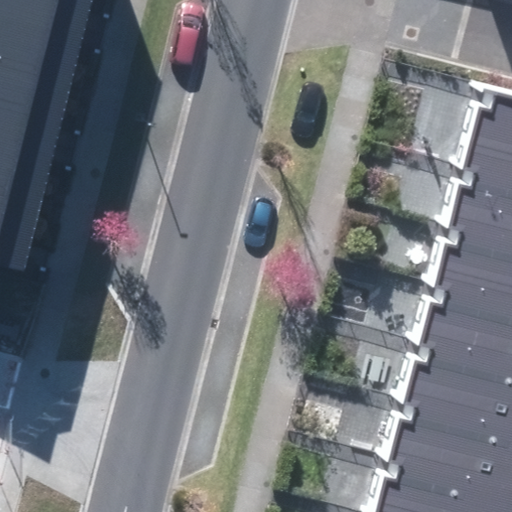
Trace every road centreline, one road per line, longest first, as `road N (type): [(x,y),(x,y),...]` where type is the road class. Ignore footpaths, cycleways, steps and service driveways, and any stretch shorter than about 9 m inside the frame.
road 1 (residential): [(127,511),(257,0)]
road 2 (residential): [(347,0),(511,42)]
